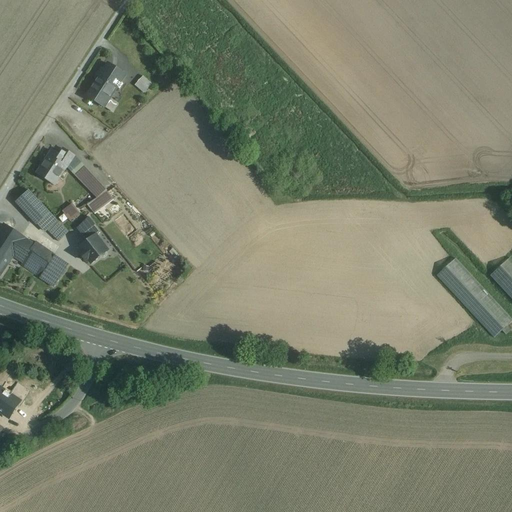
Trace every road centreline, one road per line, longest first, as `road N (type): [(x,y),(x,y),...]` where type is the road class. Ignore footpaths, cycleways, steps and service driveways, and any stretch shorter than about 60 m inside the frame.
road 1 (secondary): [(511,389),(413,390),(242,371),(103,339)]
road 2 (unclassified): [(0,197),(123,7)]
road 3 (unclassified): [(103,339),(89,378),(62,414),(0,454)]
